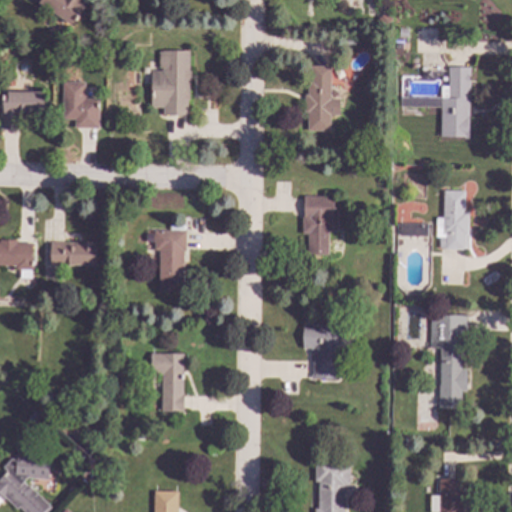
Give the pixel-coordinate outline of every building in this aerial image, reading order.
[(87,0),(89,1),(82,10),(81,9),(70,25),(34,0),(87,0)] [(407,29),(407,37),(398,37),(398,29),(407,29)] [(189,71),(190,71),(190,82),(188,82),(188,100),(187,100),(187,115),(162,115),(162,107),(150,107),(150,70),(161,70),(161,68),(158,68),(158,51),(189,51),(189,71)] [(329,99),(339,99),(339,115),(329,115),(329,131),(307,131),(307,112),(304,112),(304,94),(306,94),(306,81),(310,81),(310,66),(330,66),(329,99)] [(469,89),(468,89),(468,137),(440,136),(440,98),(442,98),(442,87),(448,87),(448,67),(470,67),(469,89)] [(84,99),(98,100),(98,128),(74,128),(74,119),(62,119),(62,83),(84,83),(84,99)] [(43,114),(31,114),(31,115),(22,115),(22,113),(19,113),(19,129),(1,129),(1,110),(2,110),(2,92),(42,92),(43,114)] [(464,212),(467,212),(467,235),(464,235),(464,250),(444,250),(444,248),(438,248),(438,237),(435,237),(435,218),(442,218),(443,191),(464,191),(464,212)] [(333,214),(335,214),(335,230),(328,230),(327,249),(307,249),(307,219),(303,219),(303,196),(333,196),(333,214)] [(426,237),(398,236),(398,224),(426,224),(426,237)] [(184,251),(182,251),(182,291),(158,291),(158,250),(153,250),(153,231),(184,231),(184,251)] [(20,243),(32,243),(32,263),(33,263),(33,270),(31,270),(31,279),(20,279),(20,269),(15,269),(15,266),(0,265),(0,240),(20,240),(20,243)] [(96,266),(50,266),(51,242),(76,243),(76,242),(96,242),(96,266)] [(115,310),(114,318),(106,318),(107,309),(115,310)] [(467,349),(461,349),(460,369),(466,369),(465,391),(461,391),(460,409),(438,408),(439,348),(429,348),(430,315),(467,316),(467,349)] [(339,349),(336,349),(336,379),(311,379),(311,375),(312,375),(312,353),(310,353),(310,349),(302,349),(302,325),(339,325),(339,349)] [(182,394),(183,394),(183,413),(160,412),(161,375),(149,375),(150,354),(183,354),(182,394)] [(39,417),(34,423),(27,417),(33,411),(39,417)] [(49,455),(47,480),(26,478),(23,482),(27,486),(28,485),(50,507),(45,511),(23,511),(18,507),(16,510),(4,498),(3,499),(0,496),(0,475),(1,475),(2,476),(7,471),(3,467),(10,459),(14,460),(15,452),(49,455)] [(344,465),(349,465),(349,486),(344,486),(343,511),(313,511),(313,509),(317,509),(318,482),(314,482),(314,461),(344,461),(344,465)] [(456,493),(463,493),(463,511),(437,511),(438,479),(456,479),(456,493)] [(177,511),(152,511),(153,491),(177,491),(177,511)]
